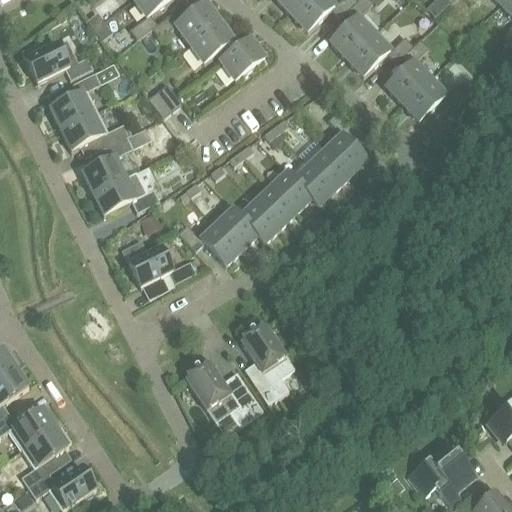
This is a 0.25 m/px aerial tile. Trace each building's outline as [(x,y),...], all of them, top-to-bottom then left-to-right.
[(137,45),(151,34),(157,30),(150,21),(176,1),(175,0),(137,0),(133,4),(146,23),(129,35),(137,45)] [(291,20),(312,0),(277,0),(275,3),(291,20)] [(322,0),(312,0),(291,20),(307,37),(331,15),(339,24),(346,17),(357,6),(350,0),(346,0),(333,12),(322,0)] [(346,17),(354,26),(330,48),(347,65),(373,40),(357,23),(372,9),(364,0),(363,0),(357,6),(346,17)] [(442,0),(442,1),(451,10),(460,0),(442,0)] [(460,0),(469,8),(477,0),(490,0),(500,10),(509,0),(460,0)] [(511,0),(509,0),(500,10),(511,21),(511,30),(502,41),(511,50),(511,48),(511,0)] [(171,19),(157,30),(151,34),(158,44),(176,31),(189,50),(219,28),(205,9),(178,29),(171,19)] [(112,38),(97,19),(87,26),(102,46),(112,38)] [(233,47),(219,28),(189,50),(203,69),(233,47)] [(373,40),(347,65),(363,82),(387,60),(395,69),(402,62),(413,51),(404,42),(389,57),(373,40)] [(264,65),(250,45),(220,67),(235,87),(264,65)] [(402,62),(410,70),(386,93),(402,110),(429,85),(413,68),(428,54),(419,45),(413,51),(402,62)] [(87,63),(78,67),(69,72),(58,50),(42,58),(38,49),(21,57),(25,66),(37,90),(39,89),(39,88),(65,75),(70,86),(93,75),(87,63)] [(60,136),(97,117),(87,97),(100,90),(94,78),(72,90),(77,101),(51,114),(50,113),(49,114),(60,136)] [(429,85),(402,110),(418,127),(442,105),(450,114),(468,97),(460,88),(445,102),(429,85)] [(167,90),(157,97),(172,117),(182,110),(167,90)] [(172,117),(157,97),(147,105),(162,125),(172,117)] [(104,154),(131,141),(125,129),(107,138),(97,117),(60,136),(71,158),(73,158),(72,157),(99,143),(104,154)] [(342,141),(326,156),(350,182),(366,167),(345,144),(353,136),(336,118),(327,126),(342,141)] [(284,126),(274,133),(279,139),(288,132),(284,126)] [(269,146),(279,139),(274,133),(264,140),(269,146)] [(92,200),(136,179),(136,178),(125,183),(115,164),(133,155),(127,143),(131,141),(104,154),(110,165),(83,179),(82,178),(81,178),(92,200)] [(239,158),(243,165),(253,158),(248,151),(239,158)] [(310,171),(334,197),(350,182),(326,156),(310,171)] [(234,172),(243,165),(239,158),(229,165),(234,172)] [(287,178),(319,212),(334,197),(310,171),(295,186),(287,178)] [(220,172),(210,179),(215,185),(225,178),(220,172)] [(318,212),(319,212),(287,178),(271,193),(296,219),(311,205),(318,212)] [(159,207),(153,195),(146,199),(136,179),(92,200),(104,223),(105,222),(104,221),(131,207),(137,218),(159,207)] [(195,189),(186,196),(190,203),(200,196),(195,189)] [(296,219),(271,193),(256,208),(280,234),(296,219)] [(233,215),(264,249),(280,234),(256,208),(240,223),(233,215)] [(264,249),(233,215),(217,230),(242,256),(257,242),(264,249)] [(141,224),(147,235),(161,228),(155,217),(141,224)] [(242,256),(217,230),(201,246),(187,231),(178,239),(195,257),(204,249),(225,272),(242,256)] [(161,254),(128,270),(141,294),(142,293),(142,292),(168,279),(173,290),(196,279),(190,267),(172,276),(161,254)] [(269,390),(258,397),(268,411),(289,397),(280,384),(294,375),(286,362),(265,331),(262,333),(260,330),(241,342),(244,346),(241,348),(269,390)] [(0,383),(15,373),(2,353),(0,354),(0,383)] [(264,418),(251,400),(237,409),(210,369),(207,370),(205,367),(186,380),(188,383),(185,385),(206,416),(207,416),(226,444),(264,418)] [(15,373),(0,383),(0,426),(9,420),(2,410),(28,393),(15,373)] [(511,400),(506,406),(510,410),(489,426),(506,447),(511,441),(511,400)] [(0,442),(8,437),(21,456),(55,433),(42,413),(16,430),(9,420),(0,426),(0,442)] [(479,428),(469,436),(473,440),(482,433),(479,428)] [(55,433),(21,456),(33,475),(21,483),(28,494),(49,480),(42,470),(68,452),(67,450),(71,447),(61,433),(57,436),(55,433)] [(473,479),(457,458),(437,474),(429,464),(408,481),(425,501),(435,493),(449,511),(452,511),(461,505),(453,495),(473,479)] [(56,490),(49,480),(28,494),(35,505),(48,496),(58,511),(69,511),(83,503),(84,504),(93,498),(93,497),(96,494),(82,473),(56,490)] [(396,484),(387,491),(394,501),(404,493),(396,484)] [(27,498),(16,505),(20,511),(25,511),(33,507),(27,498)] [(476,511),(506,511),(498,501),(490,501),(476,511)]
